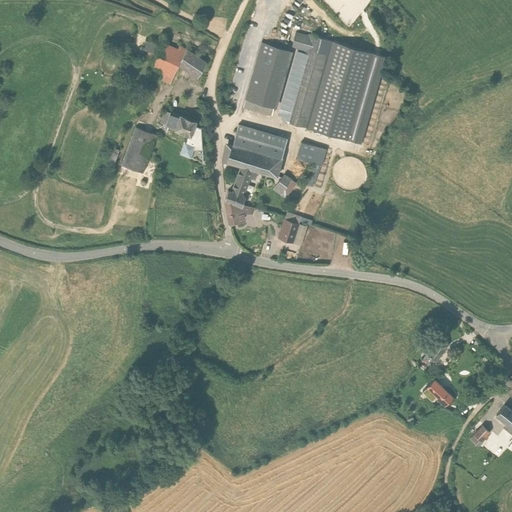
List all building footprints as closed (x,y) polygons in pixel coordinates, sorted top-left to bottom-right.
[(292,46),(304,50),(284,121),(361,142),(385,56),(309,34),(308,36),(295,32),(292,46)] [(158,55),(161,47),(145,40),(142,48),(148,51),(158,55)] [(178,65),(180,60),(185,48),(179,45),(178,48),(163,42),(161,47),(158,55),(154,63),(151,70),(156,72),(164,75),(173,78),(178,65)] [(277,107),(292,50),(264,42),(249,99),(277,107)] [(197,57),(187,50),(180,60),(178,65),(189,70),(198,75),(206,62),(197,57)] [(158,55),(148,51),(145,60),(154,63),(158,55)] [(156,72),(153,79),(161,83),(164,75),(156,72)] [(197,121),(180,114),(180,115),(171,111),(170,113),(165,110),(160,122),(166,124),(165,126),(175,129),(174,130),(191,137),(197,121)] [(238,123),(236,132),(232,150),(224,149),(222,161),(242,165),(233,187),(231,192),(228,190),(227,190),(228,191),(225,198),(243,203),(246,195),(244,194),(251,178),(256,179),(258,172),(278,177),(283,156),(288,137),(239,123),(238,123)] [(121,165),(143,172),(157,134),(135,126),(121,165)] [(321,165),(326,149),(301,141),(296,159),(321,165)] [(285,198),(297,182),(284,172),(273,189),(285,198)] [(243,203),(225,198),(230,222),(246,218),(245,213),(253,214),(256,205),(243,203)] [(300,223),(284,218),(277,237),(293,243),(300,223)] [(436,361),(440,354),(447,347),(438,340),(438,341),(438,340),(437,341),(431,349),(427,354),(423,359),(431,366),(435,360),(436,361)] [(434,379),(427,386),(423,390),(432,400),(436,396),(445,405),(453,397),(434,379)] [(511,411),(505,405),(495,414),(505,423),(502,427),(511,434),(511,411)] [(478,447),(479,446),(481,444),(488,437),(486,435),(489,432),(483,425),(476,432),(469,439),(478,447)]
